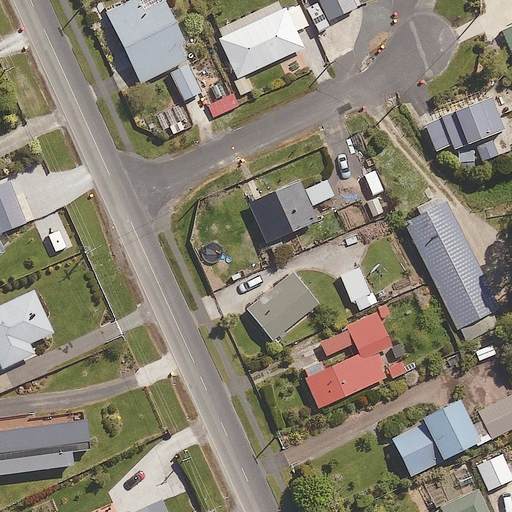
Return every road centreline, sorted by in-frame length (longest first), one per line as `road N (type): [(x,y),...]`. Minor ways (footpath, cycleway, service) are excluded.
road 1 (residential): [(261,511),(119,196)]
road 2 (residential): [(423,45),(373,83),(119,196)]
road 3 (residential): [(119,196),(30,0)]
